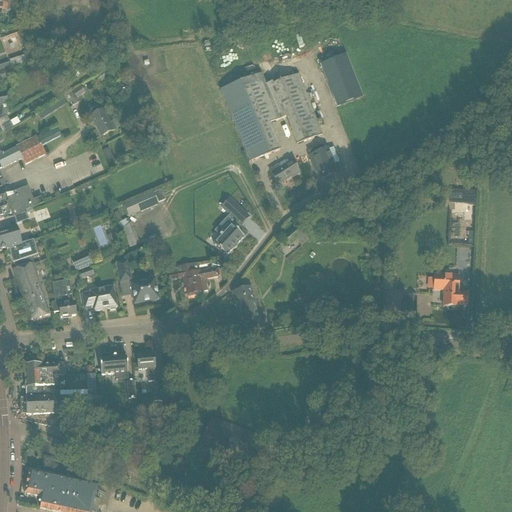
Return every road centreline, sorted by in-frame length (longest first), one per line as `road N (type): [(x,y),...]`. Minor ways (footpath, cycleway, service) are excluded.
road 1 (unclassified): [(511,347),(328,336),(222,343),(155,329)]
road 2 (unclassified): [(155,329),(223,293),(289,215),(358,179)]
road 3 (unclassified): [(225,511),(42,436),(3,429)]
road 4 (track): [(511,63),(452,127),(358,179)]
road 5 (unclassified): [(155,329),(0,342)]
